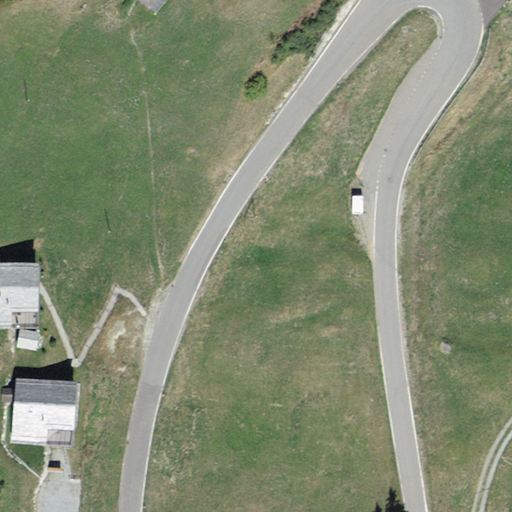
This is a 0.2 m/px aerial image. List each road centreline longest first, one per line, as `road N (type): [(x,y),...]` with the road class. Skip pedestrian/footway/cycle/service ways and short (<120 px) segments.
road 1 (unclassified): [(127,511),(174,317),(207,242),(295,114),(393,0)]
road 2 (unclassified): [(449,0),(463,12),(463,42),(407,143),(384,225),(417,511)]
